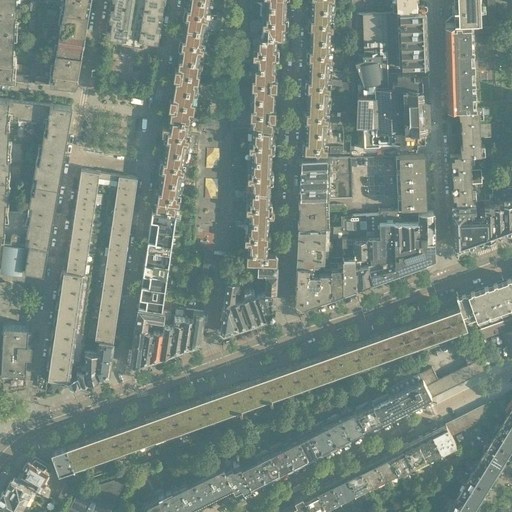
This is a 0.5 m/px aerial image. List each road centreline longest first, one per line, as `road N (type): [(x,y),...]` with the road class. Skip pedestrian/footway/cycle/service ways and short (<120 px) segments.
road 1 (residential): [(285,335),(293,0)]
road 2 (residential): [(230,511),(511,373)]
road 3 (residential): [(446,279),(431,0)]
road 4 (residential): [(42,422),(30,401),(72,155)]
road 5 (residential): [(145,166),(120,394)]
road 6 (residential): [(120,394),(285,335)]
road 7 (residential): [(285,335),(446,279)]
road 8 (residential): [(172,0),(145,166)]
road 9 (residential): [(72,155),(96,0)]
